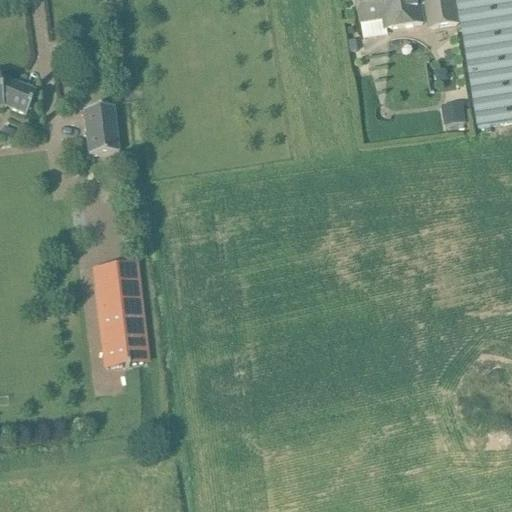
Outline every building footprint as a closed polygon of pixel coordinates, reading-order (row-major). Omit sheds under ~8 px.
[(356,0),(360,24),(385,20),(386,28),(392,32),(422,27),(420,9),(428,8),(431,32),(458,27),(453,0),(356,0)] [(0,110),(3,110),(3,108),(25,118),(35,94),(9,84),(8,88),(0,84),(0,110)] [(464,104),(442,107),(444,127),(466,124),(464,104)] [(112,111),(82,114),(88,160),(117,156),(112,111)] [(136,284),(97,289),(106,370),(124,368),(125,369),(128,369),(128,367),(146,365),(136,284)]
